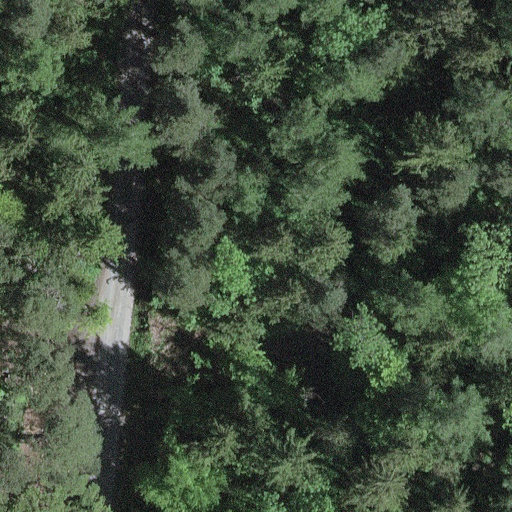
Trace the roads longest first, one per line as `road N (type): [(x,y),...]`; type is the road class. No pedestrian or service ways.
road 1 (track): [(114,360),(163,0)]
road 2 (track): [(105,511),(114,360)]
